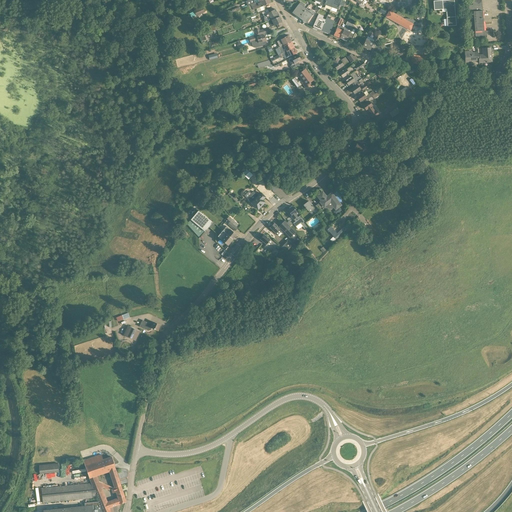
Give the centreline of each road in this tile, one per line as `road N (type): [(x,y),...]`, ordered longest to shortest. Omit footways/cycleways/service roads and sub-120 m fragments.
road 1 (residential): [(290,21),(349,104),(354,127),(341,155),(280,203),(218,275)]
road 2 (residential): [(496,78),(473,69),(402,68),(290,21)]
road 3 (unclassified): [(330,414),(316,399),(294,396),(205,448),(135,449)]
road 4 (unclassified): [(218,275),(159,345),(135,449)]
road 5 (trunk): [(511,413),(434,475),(368,511)]
road 6 (trunk): [(511,384),(446,419),(361,445)]
road 7 (trunk): [(395,511),(511,429)]
